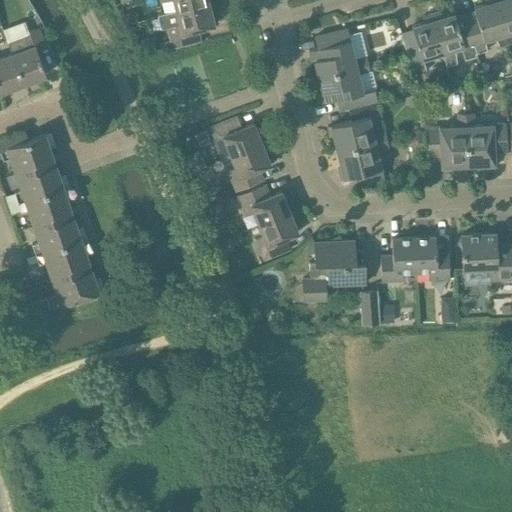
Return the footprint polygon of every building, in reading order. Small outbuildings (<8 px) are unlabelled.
[(168,0),(172,0),(176,11),(208,3),(207,0),(159,0),(160,2),(168,0)] [(508,44),(494,0),(484,0),(486,4),(473,7),(477,18),(467,21),(477,53),(487,50),(484,40),(494,37),(500,46),(508,44)] [(511,0),(494,0),(508,44),(511,42),(511,0)] [(208,3),(176,11),(156,16),(160,30),(167,28),(172,48),(201,40),(198,29),(214,25),(208,3)] [(475,54),(477,53),(467,21),(457,24),(454,13),(442,17),(440,11),(431,14),(447,66),(457,63),(455,50),(461,48),(464,60),(476,56),(475,54)] [(135,22),(131,12),(121,15),(122,18),(125,24),(135,22)] [(447,66),(431,14),(422,17),(423,22),(411,26),(418,48),(406,51),(413,75),(426,71),(422,58),(442,52),(446,66),(447,66)] [(318,76),(368,63),(366,56),(354,59),(347,28),(331,32),(314,37),(317,48),(311,50),(318,76)] [(45,46),(38,29),(29,32),(29,34),(8,42),(23,84),(46,75),(36,49),(45,46)] [(0,58),(0,91),(0,92),(23,84),(12,54),(0,58)] [(363,92),(358,74),(370,71),(368,63),(318,76),(325,102),(335,100),(338,111),(348,108),(377,101),(374,89),(363,92)] [(416,80),(418,89),(425,87),(422,78),(416,80)] [(330,125),(337,151),(387,139),(385,131),(373,134),(369,117),(380,114),(377,101),(338,111),(348,109),(351,120),(330,125)] [(441,166),(467,165),(465,113),(457,114),(458,126),(439,127),(424,127),(424,131),(425,157),(440,156),(441,166)] [(473,113),(465,113),(467,165),(494,164),(494,152),(507,151),(506,123),(473,125),(473,113)] [(230,156),(261,143),(253,123),(241,127),(237,116),(210,127),(218,148),(226,144),(230,156)] [(27,139),(25,131),(0,139),(0,151),(3,159),(9,157),(21,190),(14,192),(15,196),(61,181),(45,133),(27,139)] [(410,134),(410,141),(416,146),(422,146),(422,134),(410,134)] [(387,139),(337,151),(343,178),(355,175),(358,187),(384,180),(377,149),(388,147),(387,139)] [(270,164),(261,143),(230,156),(235,167),(228,171),(236,191),(263,180),(258,169),(270,164)] [(61,181),(15,196),(21,212),(27,209),(38,242),(32,244),(34,251),(80,236),(61,181)] [(258,224),(289,211),(281,191),(269,196),(264,184),(237,195),(246,216),(253,213),(258,224)] [(289,211),(258,224),(263,236),(255,239),(264,260),(291,249),(286,237),(298,233),(289,211)] [(511,244),(495,245),(495,233),(461,235),(462,269),(489,267),(490,279),(511,278),(511,244)] [(80,236),(34,251),(39,264),(45,262),(56,294),(50,296),(53,307),(99,291),(80,236)] [(435,236),(413,237),(415,271),(428,271),(428,278),(449,277),(449,273),(448,253),(436,253),(435,236)] [(402,272),(415,271),(413,237),(391,238),(392,255),(380,256),(381,276),(381,281),(402,280),(402,272)] [(354,250),(354,240),(314,242),(314,244),(307,245),(302,250),(302,254),(314,254),(315,262),(308,262),(309,278),(301,278),(302,302),(327,301),(326,285),(365,283),(363,249),(354,250)] [(378,306),(377,290),(359,291),(361,323),(379,322),(378,306)] [(40,311),(50,308),(46,298),(45,298),(37,301),(40,311)] [(442,298),(442,320),(454,320),(453,298),(442,298)] [(37,301),(28,304),(31,314),(40,311),(37,301)] [(31,314),(28,304),(18,307),(22,317),(31,314)] [(378,306),(379,322),(392,321),(391,305),(378,306)]
